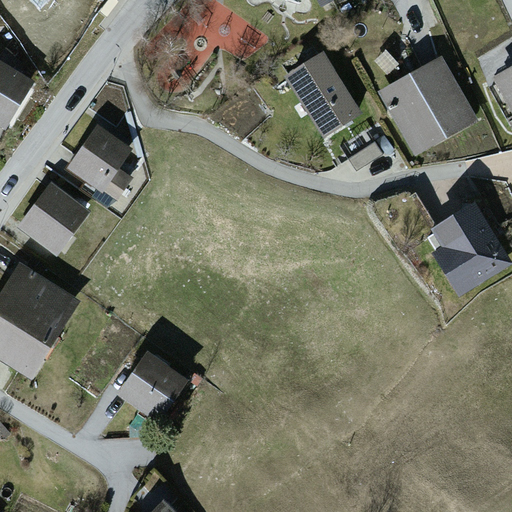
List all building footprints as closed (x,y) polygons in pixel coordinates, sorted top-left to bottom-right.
[(366,116),(328,51),(283,77),(321,142),(366,116)] [(446,53),(377,89),(415,160),(484,123),(446,53)] [(0,60),(0,121),(11,128),(38,82),(0,60)] [(511,67),(494,77),(511,110),(511,67)] [(141,152),(94,121),(65,165),(111,196),(141,152)] [(51,181),(15,225),(53,257),(90,213),(51,181)] [(511,258),(479,198),(423,229),(461,297),(511,268),(511,258)] [(16,262),(0,287),(0,362),(29,379),(77,299),(16,262)] [(147,350),(117,396),(164,427),(195,380),(147,350)] [(175,511),(166,502),(155,511),(175,511)]
